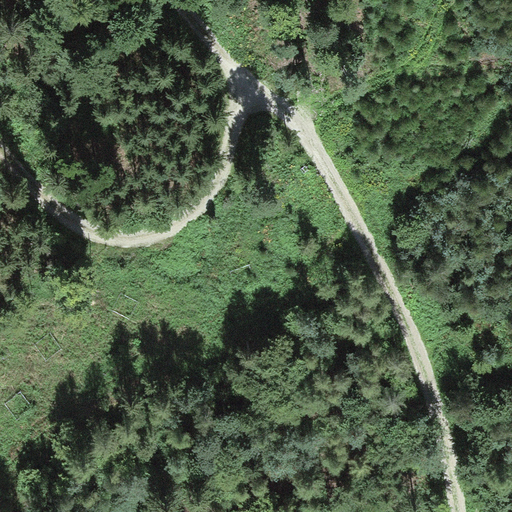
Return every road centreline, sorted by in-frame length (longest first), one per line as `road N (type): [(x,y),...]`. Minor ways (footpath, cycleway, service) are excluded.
road 1 (track): [(177,0),(246,80),(307,130),(364,229),(432,398),(457,511)]
road 2 (track): [(0,146),(74,225),(98,235),(153,235),(201,206),(219,184),(246,80)]
